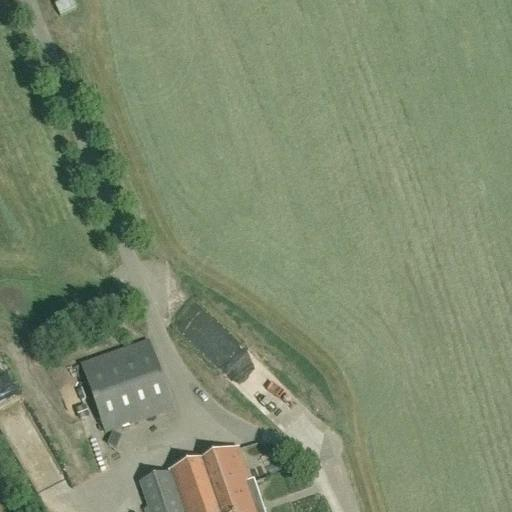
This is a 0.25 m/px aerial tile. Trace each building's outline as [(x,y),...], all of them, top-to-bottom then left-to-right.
[(58,17),(74,11),(69,0),(67,0),(54,5),(58,17)] [(221,366),(243,343),(200,301),(178,324),(221,366)] [(104,435),(172,411),(148,343),(80,367),(104,435)] [(264,475),(283,470),(277,451),(259,455),(264,475)] [(262,511),(253,483),(247,485),(236,453),(140,486),(148,511),(145,511),(262,511)]
